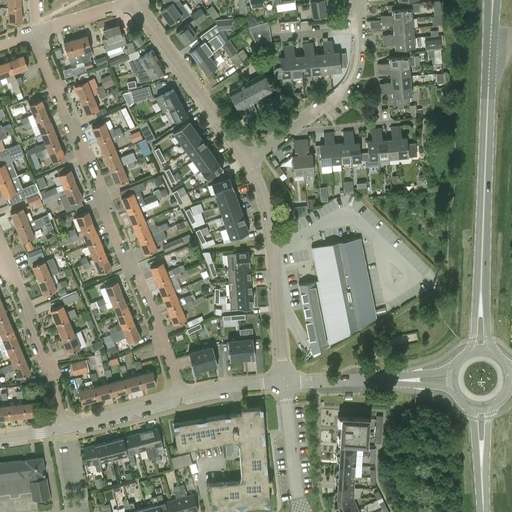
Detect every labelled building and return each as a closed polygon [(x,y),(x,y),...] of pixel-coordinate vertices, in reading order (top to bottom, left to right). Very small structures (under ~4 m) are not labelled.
[(170,24),(178,18),(181,21),(190,14),(182,4),(182,5),(179,0),(161,0),(162,3),(164,3),(164,8),(160,11),(170,24)] [(246,16),(244,0),(237,0),(240,17),(246,16)] [(267,0),(249,0),(251,8),(264,6),(263,1),(267,0)] [(327,20),(326,17),(327,17),(324,0),(321,0),(309,2),(312,19),(313,19),(314,22),(327,20)] [(406,4),(406,8),(401,9),(400,4),(387,6),(388,15),(380,16),(380,21),(412,18),(411,12),(418,11),(420,9),(419,3),(406,4)] [(219,15),(212,6),(207,9),(214,19),(219,15)] [(21,14),(20,7),(8,7),(9,23),(22,22),(21,14)] [(193,20),(188,24),(176,32),(184,43),(196,35),(191,28),(207,17),(200,8),(190,15),(193,20)] [(230,18),(214,20),(217,24),(217,25),(221,30),(230,29),(230,18)] [(413,28),(412,18),(380,21),(381,26),(392,25),(393,30),(413,28)] [(248,28),(250,33),(269,31),(268,22),(248,28)] [(200,44),(190,52),(198,63),(215,51),(214,51),(221,46),(223,44),(216,35),(221,30),(217,25),(217,24),(200,36),(204,42),(201,44),(200,44)] [(103,30),(105,38),(102,39),(106,51),(127,44),(128,48),(124,49),(125,54),(136,51),(132,41),(126,43),(124,35),(122,36),(118,25),(103,30)] [(414,37),(413,28),(393,30),(393,34),(382,35),(382,40),(414,37)] [(270,38),(269,31),(250,33),(253,40),(270,38)] [(137,33),(130,37),(137,47),(144,43),(137,33)] [(93,56),(91,49),(87,35),(75,39),(79,53),(84,52),(86,58),(93,56)] [(323,53),(319,53),(321,74),(331,72),(327,41),(326,37),(322,38),(323,53)] [(414,47),(414,37),(382,40),(383,45),(394,44),(394,49),(414,47)] [(271,45),(270,38),(253,40),(255,44),(257,48),(271,45)] [(77,60),(75,55),(79,53),(75,39),(63,43),(67,57),(68,57),(70,62),(77,60)] [(223,44),(221,46),(229,57),(237,51),(229,40),(228,40),(223,44)] [(436,49),(435,40),(424,41),(425,50),(436,49)] [(332,41),(327,41),(331,72),(341,71),(339,60),(345,60),(344,50),(338,50),(338,51),(333,52),(332,41)] [(302,76),(312,75),(308,43),(303,44),(304,55),(300,55),(302,76)] [(312,75),(321,74),(319,53),(314,54),(313,43),(308,43),(312,75)] [(253,44),(244,50),(249,57),(257,51),(253,44)] [(276,68),(274,71),(274,77),(277,78),(291,77),(288,45),(283,46),(284,57),(279,58),(280,68),(276,68)] [(291,77),(302,76),(300,55),(294,56),(293,45),(288,45),(291,77)] [(56,57),(61,55),(59,48),(53,50),(56,57)] [(439,49),(427,50),(428,64),(437,63),(436,53),(439,52),(439,49)] [(139,68),(143,67),(144,69),(158,60),(152,50),(138,59),(124,64),(128,75),(140,71),(139,68)] [(216,66),(212,60),(218,56),(215,51),(198,63),(206,74),(216,66)] [(15,59),(9,61),(13,73),(28,68),(23,55),(15,58),(15,59)] [(110,67),(124,61),(129,59),(127,55),(108,62),(110,67)] [(105,56),(94,59),(96,66),(108,62),(105,56)] [(377,64),(377,69),(409,66),(408,56),(388,58),(389,63),(377,64)] [(93,67),(91,60),(83,62),(84,64),(85,69),(93,67)] [(139,83),(151,80),(165,71),(158,60),(144,69),(145,71),(137,73),(139,83)] [(0,79),(0,78),(6,76),(8,82),(10,82),(17,100),(23,98),(18,85),(16,79),(13,73),(9,61),(2,64),(1,64),(0,64),(0,84),(2,84),(0,79)] [(84,64),(71,68),(73,73),(74,73),(79,71),(86,69),(85,69),(84,64)] [(389,73),(390,77),(410,75),(409,66),(377,69),(378,74),(389,73)] [(256,109),(253,103),(273,92),(263,73),(228,92),(239,110),(243,108),(247,114),(256,109)] [(114,85),(110,74),(100,79),(105,89),(114,85)] [(379,83),(379,88),(411,86),(410,75),(390,77),(390,82),(379,83)] [(78,94),(81,101),(92,96),(86,81),(74,86),(77,94),(78,94)] [(133,102),(152,97),(149,86),(142,88),(141,86),(129,89),(133,102)] [(409,104),(408,96),(412,96),(411,86),(379,88),(380,93),(391,92),(392,105),(399,105),(409,104)] [(173,90),(156,98),(163,111),(180,102),(173,90)] [(98,110),(92,96),(81,101),(83,107),(86,115),(98,110)] [(30,122),(35,120),(47,115),(44,108),(41,100),(29,105),(33,114),(21,119),(22,124),(23,125),(30,122)] [(168,108),(175,122),(187,116),(180,102),(168,108)] [(416,105),(409,106),(411,118),(417,117),(417,116),(422,116),(422,109),(416,109),(416,105)] [(125,107),(121,109),(129,128),(133,126),(125,107)] [(35,120),(41,133),(53,128),(50,121),(49,121),(47,115),(35,120)] [(172,133),(173,132),(180,142),(195,130),(188,121),(189,121),(172,132),(172,133)] [(104,123),(91,128),(95,136),(98,142),(110,137),(115,135),(123,132),(119,127),(113,130),(112,128),(107,130),(104,123)] [(148,126),(141,130),(148,143),(155,139),(148,126)] [(391,138),(387,139),(389,159),(398,158),(395,126),(390,127),(391,138)] [(400,126),(395,126),(398,158),(408,157),(406,137),(401,137),(400,126)] [(41,133),(47,148),(58,143),(55,136),(56,135),(53,128),(41,133)] [(366,141),(368,152),(364,153),(365,160),(368,160),(368,161),(378,160),(375,128),(371,129),(372,140),(366,141)] [(378,160),(389,159),(387,139),(382,139),(381,128),(375,128),(378,160)] [(143,138),(139,130),(129,135),(132,143),(143,138)] [(195,130),(180,142),(186,151),(202,140),(195,130)] [(360,161),(365,160),(364,153),(360,153),(359,141),(353,142),(352,130),(348,131),(351,162),(360,161)] [(343,143),(339,143),(341,163),(351,162),(348,131),(342,131),(343,143)] [(0,151),(0,140),(7,137),(5,132),(0,134),(0,155),(1,158),(21,150),(19,144),(7,149),(7,148),(0,151)] [(116,151),(112,143),(124,138),(123,132),(115,135),(110,137),(98,142),(101,149),(100,149),(103,156),(116,151)] [(333,132),(327,133),(330,164),(341,163),(339,143),(334,144),(333,132)] [(324,145),(315,145),(316,154),(320,154),(321,165),(330,164),(327,133),(323,133),(324,145)] [(144,139),(138,142),(141,151),(148,148),(147,145),(144,139)] [(293,175),(304,174),(301,139),(293,140),(294,152),(296,152),(297,155),(291,155),(293,175)] [(307,139),(301,139),(304,174),(313,174),(312,153),(306,154),(306,151),(308,151),(307,139)] [(202,140),(186,151),(193,160),(209,149),(202,140)] [(61,149),(58,143),(47,148),(53,162),(65,157),(61,149)] [(34,152),(35,153),(41,150),(39,145),(33,147),(34,152)] [(209,149),(193,160),(200,170),(216,158),(215,158),(209,149)] [(8,174),(4,164),(12,161),(12,160),(24,155),(21,150),(1,158),(0,158),(0,182),(16,176),(14,171),(8,174)] [(124,155),(118,158),(116,151),(103,156),(106,164),(107,164),(110,170),(121,165),(127,163),(134,160),(131,155),(126,158),(124,155)] [(222,168),(223,168),(216,158),(200,170),(207,179),(222,168)] [(136,166),(134,160),(127,163),(129,168),(136,166)] [(152,161),(145,164),(150,174),(157,171),(152,161)] [(121,165),(110,170),(112,177),(115,185),(127,180),(121,165)] [(58,175),(64,189),(76,184),(73,178),(74,178),(70,170),(58,175)] [(22,190),(16,176),(0,182),(0,188),(4,199),(16,194),(16,193),(22,190)] [(38,188),(45,186),(41,176),(35,178),(38,188)] [(215,195),(233,189),(229,177),(229,178),(212,184),(211,183),(215,195),(214,195),(215,195)] [(342,181),(343,192),(352,191),(351,180),(342,181)] [(23,190),(26,197),(38,192),(37,189),(36,189),(33,181),(26,184),(28,188),(23,190)] [(52,200),(66,195),(70,204),(82,199),(79,191),(76,184),(64,189),(59,191),(52,194),(41,199),(43,203),(43,204),(47,214),(49,219),(53,217),(49,207),(54,205),(52,200)] [(233,189),(215,195),(218,206),(237,200),(233,189)] [(39,192),(38,192),(26,197),(29,205),(35,203),(36,207),(42,204),(40,198),(42,198),(39,192)] [(124,205),(127,212),(157,199),(155,194),(137,202),(133,193),(120,198),(124,205)] [(144,220),(141,212),(159,205),(157,199),(127,212),(130,219),(129,219),(132,225),(144,220)] [(315,199),(307,200),(308,209),(316,208),(315,199)] [(237,200),(218,206),(222,217),(240,210),(237,200)] [(305,204),(290,207),(293,217),(307,214),(305,204)] [(10,213),(16,227),(28,222),(22,208),(10,213)] [(240,210),(222,217),(226,228),(244,221),(240,210)] [(75,217),(81,231),(93,226),(90,219),(91,219),(88,212),(75,217)] [(34,237),(31,230),(45,224),(47,230),(53,228),(49,219),(47,214),(28,222),(16,227),(22,242),(34,237)] [(136,233),(139,240),(163,230),(169,228),(166,222),(148,230),(144,220),(132,225),(135,233),(136,233)] [(248,232),(244,221),(226,228),(230,238),(229,239),(248,232)] [(96,233),(93,226),(81,231),(87,245),(99,240),(96,233)] [(69,236),(70,236),(76,233),(74,228),(68,231),(69,236)] [(166,238),(163,230),(139,240),(142,247),(141,247),(144,255),(157,249),(154,243),(166,238)] [(189,233),(181,237),(184,244),(192,240),(189,233)] [(162,245),(165,252),(184,244),(181,237),(162,245)] [(306,283),(298,284),(302,309),(312,354),(376,318),(360,238),(311,247),(314,265),(317,281),(306,283)] [(87,245),(93,259),(105,254),(102,248),(103,248),(99,240),(87,245)] [(189,246),(176,252),(178,258),(192,253),(189,246)] [(40,248),(28,253),(31,262),(43,257),(40,248)] [(227,267),(227,268),(249,266),(248,251),(248,252),(226,254),(227,267)] [(105,254),(93,259),(88,261),(81,264),(84,269),(95,265),(99,274),(111,269),(108,261),(105,254)] [(64,264),(48,270),(44,261),(32,266),(38,280),(50,276),(64,270),(69,268),(69,267),(67,268),(64,264)] [(162,262),(150,267),(153,275),(156,282),(168,277),(175,274),(179,272),(180,271),(185,269),(183,265),(178,267),(171,269),(166,271),(162,262)] [(249,267),(249,266),(227,268),(228,282),(250,280),(249,267)] [(66,279),(53,284),(50,276),(38,280),(44,295),(69,285),(66,279)] [(168,277),(156,282),(159,288),(158,288),(162,296),(174,291),(168,277)] [(228,282),(229,295),(251,294),(250,280),(228,282)] [(104,287),(110,301),(122,296),(120,289),(117,281),(104,287)] [(177,300),(174,291),(162,296),(165,303),(168,310),(192,300),(189,295),(177,300)] [(62,298),(64,304),(80,298),(77,292),(62,298)] [(251,294),(229,295),(230,309),(229,309),(229,310),(252,308),(252,307),(251,294)] [(186,319),(182,310),(205,300),(203,295),(192,300),(168,310),(171,316),(170,317),(173,324),(186,319)] [(125,303),(122,296),(110,301),(116,315),(129,310),(125,302),(125,303)] [(99,306),(105,303),(103,298),(89,304),(91,309),(99,306)] [(74,308),(65,312),(62,305),(50,310),(56,325),(68,320),(68,319),(77,316),(74,308)] [(116,315),(120,324),(101,332),(103,337),(134,324),(131,318),(132,318),(129,310),(116,315)] [(0,318),(0,333),(0,335),(12,330),(7,316),(0,318)] [(204,320),(201,316),(191,320),(187,322),(187,323),(184,324),(186,328),(189,327),(204,320)] [(74,334),(68,320),(56,325),(62,339),(74,334)] [(137,331),(134,324),(103,337),(108,347),(115,344),(114,342),(125,337),(128,344),(140,339),(137,331)] [(18,344),(12,330),(0,335),(0,334),(0,350),(0,351),(1,351),(6,349),(18,344)] [(89,338),(78,343),(74,334),(62,339),(68,353),(80,348),(92,343),(89,338)] [(254,358),(252,337),(240,339),(242,359),(254,358)] [(229,361),(242,359),(240,339),(227,340),(229,361)] [(98,341),(91,344),(94,354),(89,356),(93,365),(101,362),(98,351),(101,350),(98,341)] [(6,349),(12,363),(24,358),(18,344),(6,349)] [(217,365),(212,345),(200,349),(205,369),(217,365)] [(188,352),(193,372),(205,369),(200,349),(188,352)] [(10,372),(15,370),(18,378),(30,372),(24,358),(12,363),(0,367),(0,368),(0,382),(7,381),(3,373),(9,371),(10,372)] [(88,372),(84,359),(71,363),(75,375),(88,372)] [(134,362),(135,370),(142,368),(140,361),(134,362)] [(152,371),(137,375),(141,388),(156,384),(152,371)] [(137,375),(122,379),(125,392),(141,388),(137,375)] [(81,404),(96,400),(93,387),(86,389),(85,383),(82,383),(81,377),(75,378),(76,385),(78,391),(81,404)] [(122,379),(107,383),(110,396),(125,392),(122,379)] [(96,400),(110,396),(107,383),(93,387),(96,400)] [(27,398),(38,396),(37,388),(26,389),(27,398)] [(38,401),(23,403),(24,416),(40,415),(38,401)] [(24,416),(23,403),(8,405),(9,418),(24,416)] [(8,405),(0,406),(0,419),(9,418),(8,405)] [(268,484),(272,484),(271,478),(268,479),(262,407),(240,409),(241,412),(172,424),(176,445),(172,446),(173,451),(235,440),(238,444),(241,475),(239,481),(206,483),(206,488),(210,488),(211,510),(270,505),(268,484)] [(337,443),(340,444),(356,445),(366,445),(368,418),(339,416),(338,425),(339,425),(339,435),(337,434),(337,443)] [(162,445),(158,428),(146,431),(152,457),(158,455),(156,447),(162,445)] [(147,458),(152,457),(146,431),(134,435),(139,452),(145,450),(147,458)] [(136,465),(135,461),(132,453),(139,452),(134,435),(123,438),(129,463),(130,467),(136,465)] [(124,464),(129,463),(123,438),(109,441),(113,458),(122,456),(124,464)] [(104,461),(113,458),(109,441),(95,445),(101,470),(107,469),(104,461)] [(337,447),(335,453),(355,455),(356,445),(340,444),(340,446),(337,447)] [(95,445),(83,448),(87,465),(94,463),(96,472),(101,470),(95,445)] [(192,464),(189,453),(170,458),(173,469),(192,464)] [(355,466),(355,455),(335,453),(335,454),(336,460),(339,462),(338,465),(355,466)] [(21,460),(0,462),(0,494),(9,494),(10,498),(19,496),(19,493),(31,492),(33,501),(33,500),(49,497),(49,498),(50,498),(46,478),(45,478),(44,474),(42,457),(26,460),(21,461),(21,460)] [(336,469),(334,475),(354,477),(355,466),(338,465),(338,468),(336,469)] [(337,483),(337,486),(353,487),(354,477),(334,475),(335,482),(337,483)] [(333,497),(336,498),(353,499),(353,487),(337,486),(337,489),(334,491),(332,497),(333,497)] [(184,511),(195,511),(198,511),(193,494),(186,496),(184,488),(179,490),(184,511)] [(172,511),(184,511),(179,490),(174,491),(176,499),(170,501),(172,511)] [(160,511),(172,511),(170,501),(163,502),(161,494),(156,496),(160,511)] [(153,505),(144,508),(145,511),(160,511),(156,496),(151,497),(153,505)] [(349,511),(357,509),(353,499),(336,498),(338,505),(334,507),(337,511),(349,511)] [(130,511),(145,511),(144,508),(135,510),(133,502),(128,503),(130,511)]
